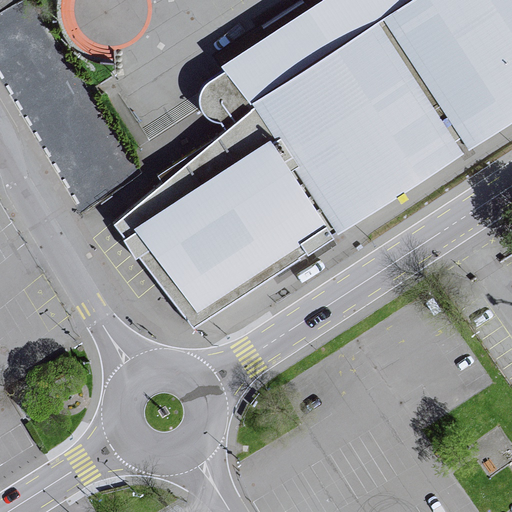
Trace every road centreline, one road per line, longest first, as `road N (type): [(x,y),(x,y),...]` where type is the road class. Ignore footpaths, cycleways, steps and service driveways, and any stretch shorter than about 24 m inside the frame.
road 1 (tertiary): [(511,185),(204,386)]
road 2 (residential): [(0,150),(136,375)]
road 3 (tertiary): [(125,437),(8,511)]
